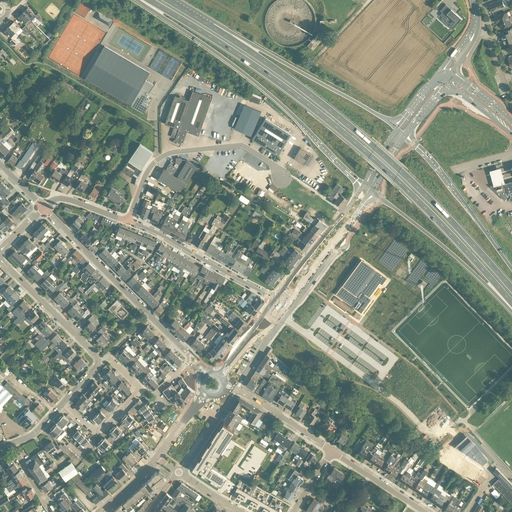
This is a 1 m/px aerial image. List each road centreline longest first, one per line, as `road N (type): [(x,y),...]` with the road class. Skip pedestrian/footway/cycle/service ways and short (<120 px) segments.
road 1 (trunk): [(148,0),(336,128),(431,213),(511,303)]
road 2 (trunk): [(511,289),(374,147),(211,26)]
road 3 (trunk): [(141,0),(252,79),(362,185)]
road 4 (residential): [(44,208),(206,375)]
road 5 (trunk): [(396,128),(211,26)]
road 6 (residential): [(127,221),(145,173),(168,153),(243,146),(281,179)]
road 7 (trunk): [(370,191),(511,309)]
road 8 (trunk): [(511,269),(405,134)]
road 9 (residential): [(127,221),(274,300)]
road 10 (residential): [(98,360),(110,359),(137,393),(94,430),(63,402)]
road 11 (secondary): [(282,314),(370,191)]
road 12 (residential): [(98,360),(0,259)]
road 13 (secondary): [(362,185),(277,296)]
road 14 (residential): [(332,451),(223,387)]
